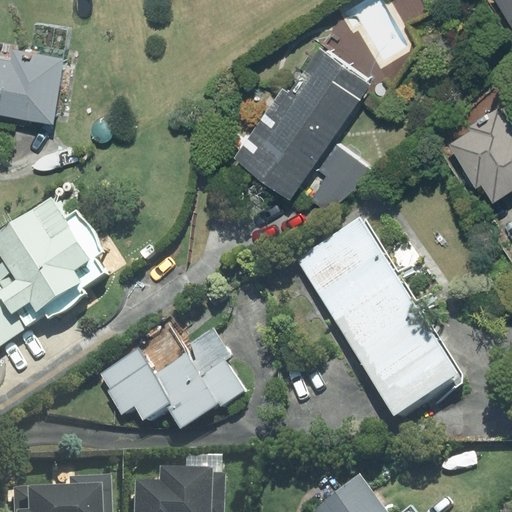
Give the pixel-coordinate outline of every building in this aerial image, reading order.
[(382,83),(321,40),(241,153),(301,197),(307,189),(341,141),(382,83)] [(18,56),(0,54),(0,110),(65,119),(72,63),(73,53),(19,46),(18,56)] [(511,108),(508,101),(478,117),(484,129),(460,142),(484,186),(494,180),(503,197),(511,191),(511,108)] [(0,353),(120,278),(64,188),(0,228),(0,254),(4,261),(0,262),(0,353)] [(368,217),(301,261),(403,419),(470,375),(368,217)] [(236,357),(215,329),(193,345),(179,325),(104,378),(111,387),(104,392),(115,407),(119,405),(128,418),(141,409),(153,426),(176,410),(192,432),(251,390),(231,361),(236,357)] [(397,511),(368,475),(321,511),(422,511),(419,507),(413,511),(397,511)] [(211,511),(212,478),(160,477),(159,491),(134,490),(133,511),(211,511)] [(68,496),(16,495),(15,511),(116,511),(117,480),(69,479),(68,496)]
